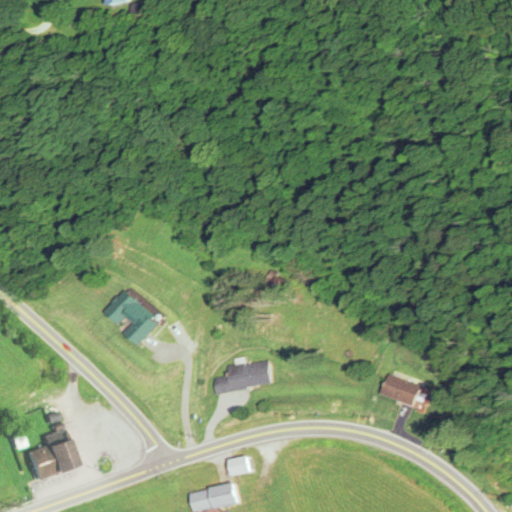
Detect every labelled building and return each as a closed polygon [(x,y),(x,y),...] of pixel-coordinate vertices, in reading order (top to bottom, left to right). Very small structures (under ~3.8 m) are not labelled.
[(106,315),(144,344),(163,318),(125,289),(106,315)] [(218,393),(272,383),(268,360),(227,367),(229,375),(215,378),(218,393)] [(382,395),(418,406),(424,385),(388,374),(382,395)] [(77,465),(64,427),(43,435),(46,444),(27,451),(37,479),(77,465)] [(240,504),(237,484),(193,490),(196,511),(240,504)]
